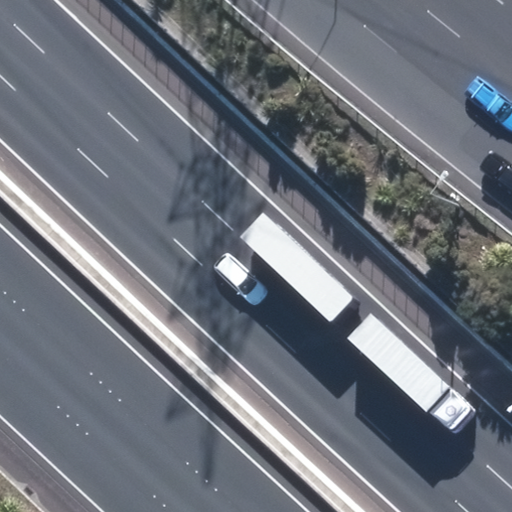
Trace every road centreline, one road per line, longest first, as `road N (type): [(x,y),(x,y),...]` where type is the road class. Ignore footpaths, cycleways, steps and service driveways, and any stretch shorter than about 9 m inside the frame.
road 1 (motorway): [(0,10),(511,482)]
road 2 (motorway): [(137,511),(0,384)]
road 3 (motorway): [(410,0),(511,80)]
